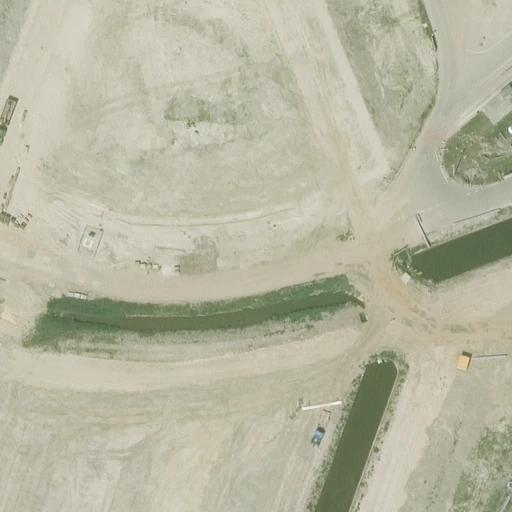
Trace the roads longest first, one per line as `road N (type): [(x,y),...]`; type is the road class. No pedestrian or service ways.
road 1 (residential): [(359,246),(270,0)]
road 2 (residential): [(0,206),(75,0)]
road 3 (residential): [(0,363),(82,375),(218,375)]
road 4 (residential): [(218,375),(299,362),(428,324)]
road 5 (residential): [(363,511),(428,324)]
road 6 (residential): [(218,375),(169,511)]
